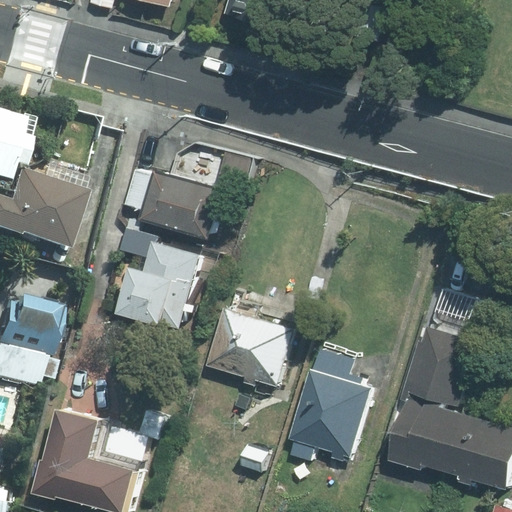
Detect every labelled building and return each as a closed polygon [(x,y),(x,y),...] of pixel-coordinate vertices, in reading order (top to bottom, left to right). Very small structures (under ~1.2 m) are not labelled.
[(291,21),(295,0),(255,0),(253,14),(291,21)] [(28,161),(35,132),(25,130),(30,110),(0,103),(0,171),(11,174),(15,158),(28,161)] [(14,193),(0,189),(0,219),(71,240),(88,183),(22,164),(14,193)] [(143,164),(136,202),(155,205),(152,218),(175,222),(237,234),(247,184),(143,164)] [(175,223),(137,216),(132,248),(152,251),(143,307),(201,316),(212,246),(172,239),(175,223)] [(69,302),(17,288),(4,335),(56,349),(69,302)] [(302,327),(213,301),(198,351),(287,377),(302,327)] [(511,420),(468,408),(488,337),(439,323),(400,458),(436,468),(439,458),(511,479),(511,420)] [(327,447),(366,456),(384,382),(320,367),(299,454),(323,460),(327,447)] [(62,451),(54,486),(148,505),(158,457),(116,448),(123,413),(77,404),(68,452),(62,451)] [(169,438),(177,414),(157,408),(150,432),(169,438)] [(3,511),(9,484),(0,482),(0,511),(3,511)] [(511,511),(511,501),(502,499),(498,511),(511,511)]
